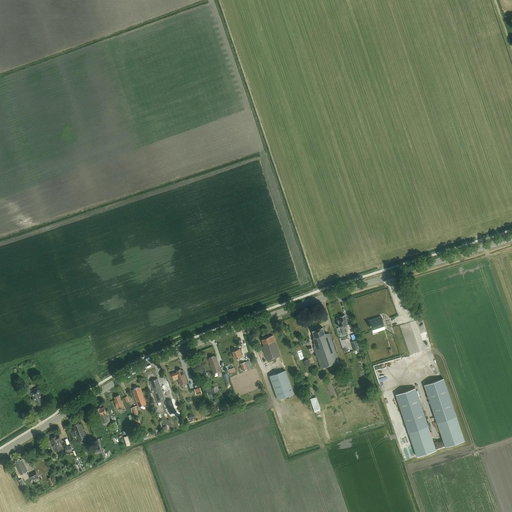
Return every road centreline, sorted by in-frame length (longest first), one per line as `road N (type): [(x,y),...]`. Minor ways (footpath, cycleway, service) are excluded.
road 1 (tertiary): [(0,453),(143,366),(511,238)]
road 2 (track): [(264,377),(276,404),(310,416),(344,511)]
